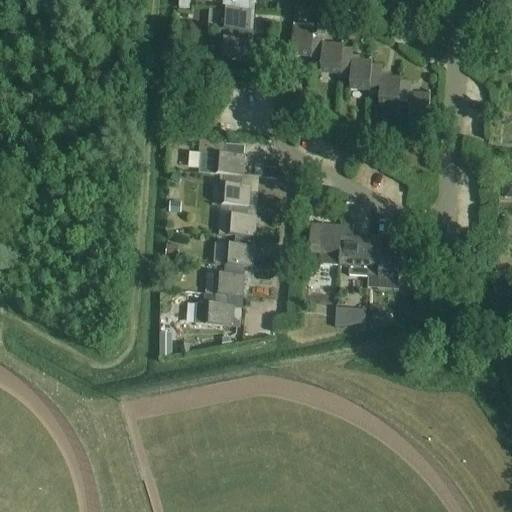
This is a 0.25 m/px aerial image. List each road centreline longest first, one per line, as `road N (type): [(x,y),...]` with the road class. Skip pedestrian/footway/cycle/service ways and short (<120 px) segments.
road 1 (track): [(150,0),(134,320),(124,355),(103,372),(0,330)]
road 2 (residential): [(460,0),(442,229)]
road 3 (residential): [(442,229),(285,138)]
road 4 (residential): [(285,138),(281,307)]
road 5 (residential): [(285,138),(291,0)]
